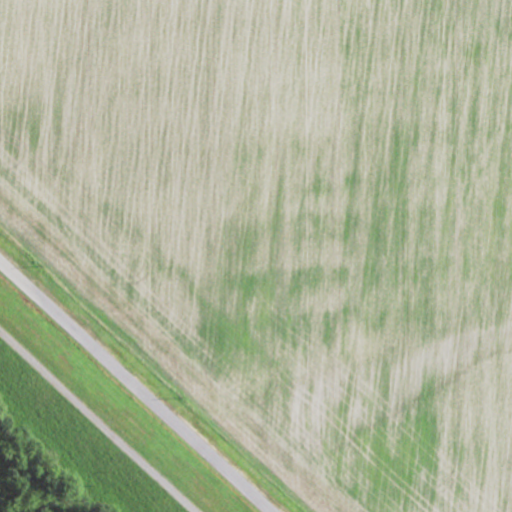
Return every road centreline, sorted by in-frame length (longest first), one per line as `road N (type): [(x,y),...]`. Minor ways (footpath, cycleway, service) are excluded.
road 1 (residential): [(278,511),(0,254)]
road 2 (track): [(0,328),(198,511)]
